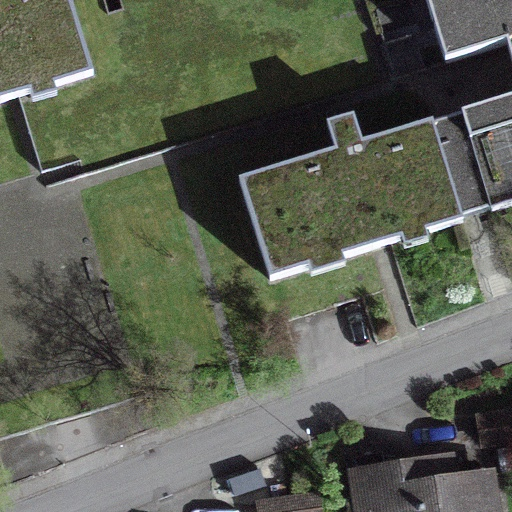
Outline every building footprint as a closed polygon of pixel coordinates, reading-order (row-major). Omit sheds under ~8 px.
[(0,0),(0,103),(93,75),(69,0),(0,0)] [(511,0),(425,0),(445,64),(506,45),(511,43),(511,0)] [(511,99),(461,116),(432,124),(462,221),(511,205),(511,43),(506,45),(511,63),(511,99)] [(462,221),(432,124),(361,144),(353,118),(327,126),(335,153),(239,182),(270,282),(462,222),(462,221)] [(511,411),(478,417),(483,447),(511,441),(511,411)] [(370,511),(386,510),(386,511),(492,511),(487,475),(455,480),(452,459),(392,465),(355,473),(360,511),(370,511)] [(258,503),(259,511),(319,511),(317,494),(258,503)]
